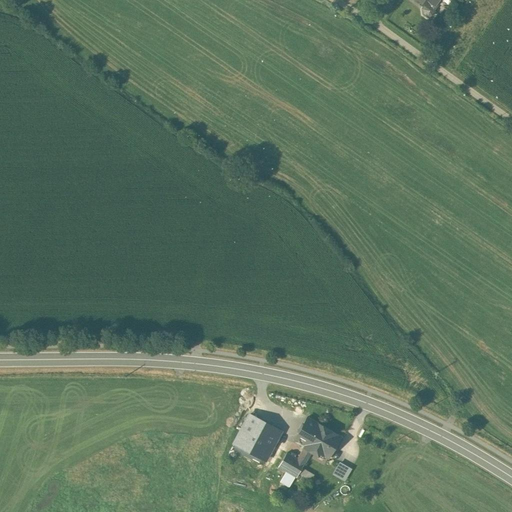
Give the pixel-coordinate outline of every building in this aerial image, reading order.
[(415,0),(433,13),(442,0),(415,0)] [(280,431),(250,415),(228,455),(256,470),(262,459),(265,460),(280,431)] [(327,429),(321,425),(320,424),(320,425),(315,422),(315,421),(314,421),(308,418),(307,417),(307,418),(295,438),(295,439),(296,440),(296,439),(301,443),(302,443),(306,445),(313,449),(315,450),(315,451),(316,451),(327,458),(328,459),(329,457),(340,438),(341,436),(340,436),(339,436),(328,429),(327,428),(327,429)] [(306,445),(298,459),(286,453),(279,466),(309,484),(314,475),(302,467),(313,449),(306,445)] [(339,460),(332,473),(344,480),(351,468),(339,460)]
